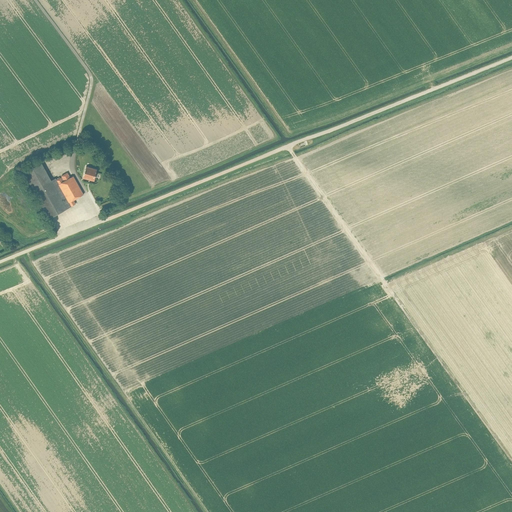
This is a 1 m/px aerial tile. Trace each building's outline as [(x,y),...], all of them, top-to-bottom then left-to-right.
[(51,181),(41,163),(24,173),(34,190),(51,181)] [(94,181),(97,169),(86,166),(83,178),(94,181)] [(64,181),(70,178),(67,173),(61,176),(64,181)] [(83,194),(82,192),(73,176),(70,178),(64,181),(63,182),(61,178),(56,180),(55,178),(51,181),(67,209),(76,204),(73,200),(83,194)] [(67,209),(51,181),(34,190),(49,218),(67,209)]
